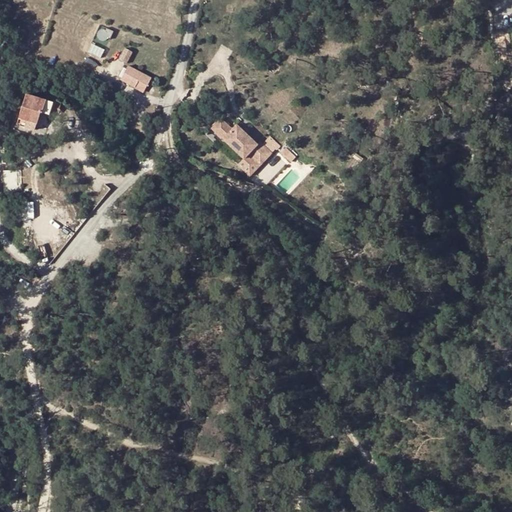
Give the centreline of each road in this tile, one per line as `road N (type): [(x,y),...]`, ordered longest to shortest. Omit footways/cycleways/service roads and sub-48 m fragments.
road 1 (track): [(149,166),(217,190),(285,264),(335,406),(398,477)]
road 2 (residential): [(53,271),(92,217),(149,166),(177,78),(187,0)]
road 3 (track): [(30,416),(25,348),(33,299),(53,271)]
